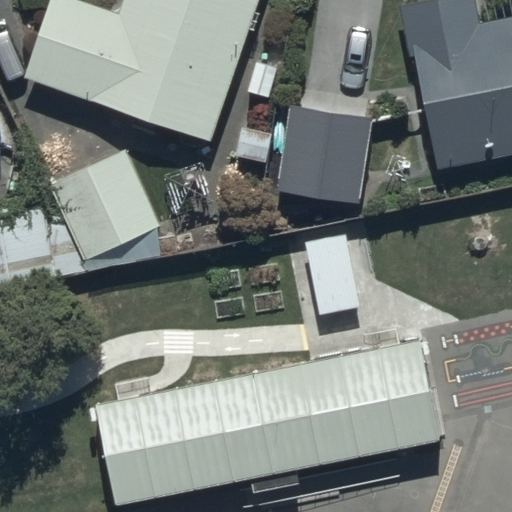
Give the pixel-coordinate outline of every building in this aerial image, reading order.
[(211,151),(263,0),(126,0),(119,23),(60,2),(30,86),(211,151)] [(439,180),(511,165),(511,28),(484,34),(477,2),(407,16),(439,180)] [(364,219),(378,126),(290,108),(275,206),(364,219)] [(60,217),(85,269),(161,233),(128,160),(50,196),(60,217)] [(85,269),(60,217),(0,226),(0,302),(12,301),(88,282),(85,269)] [(89,397),(110,502),(435,439),(414,334),(89,397)]
